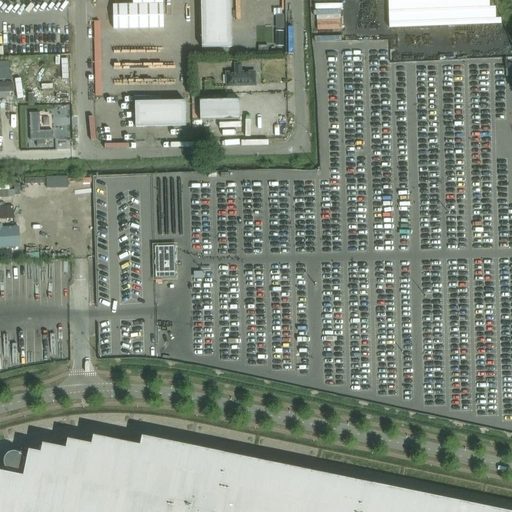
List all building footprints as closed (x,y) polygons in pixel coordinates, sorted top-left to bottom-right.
[(132,0),(133,4),(113,5),(113,29),(163,28),(162,0),(132,0)] [(232,47),(230,0),(200,0),(202,48),(232,47)] [(225,71),(225,86),(256,85),(255,70),(241,70),(241,62),(234,62),(234,71),(225,71)] [(19,75),(0,75),(0,111),(20,111),(19,75)] [(199,100),(200,120),(240,119),(239,99),(199,100)] [(186,126),(185,101),(135,102),(136,127),(186,126)] [(22,186),(33,185),(33,176),(22,176),(22,186)] [(12,204),(0,204),(1,216),(13,216),(12,204)] [(2,221),(0,221),(0,245),(20,244),(19,224),(3,225),(2,221)] [(174,245),(154,246),(155,278),(155,283),(162,283),(162,278),(175,277),(174,245)] [(11,248),(0,248),(0,259),(12,259),(11,248)] [(248,268),(257,254),(252,251),(244,266),(248,268)] [(168,300),(169,287),(159,287),(159,299),(168,300)] [(0,465),(0,511),(189,511),(191,503),(192,503),(192,502),(201,504),(201,505),(235,511),(511,511),(511,505),(140,430),(138,439),(91,429),(90,438),(66,433),(65,442),(41,437),(40,447),(28,444),(24,471),(0,465)]
